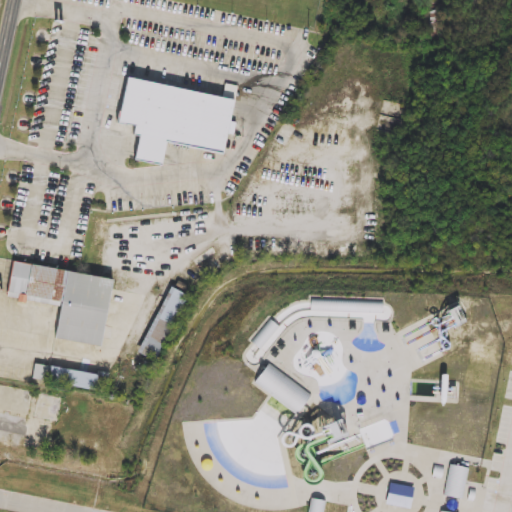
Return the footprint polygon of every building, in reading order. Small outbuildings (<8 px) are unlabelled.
[(113,122),(121,78),(231,97),(221,153),(161,142),(157,164),(129,159),(133,134),(128,133),(129,125),(113,122)] [(281,147),(267,139),(234,202),(248,209),(281,147)] [(294,179),(356,181),(356,160),(294,158),(294,179)] [(373,160),(372,247),(392,247),(393,160),(373,160)] [(354,224),(354,196),(279,194),(279,223),(354,224)] [(256,245),(256,259),(369,261),(369,247),(256,245)] [(97,276),(112,279),(99,348),(46,338),(54,300),(5,291),(11,259),(80,273),(97,276)] [(137,355),(168,287),(185,295),(154,363),(137,355)] [(91,390),(30,380),(33,364),(94,374),(91,390)] [(253,386),(269,399),(293,417),(295,418),(309,398),(267,367),(253,386)] [(0,384),(30,391),(24,416),(0,410),(0,384)] [(30,417),(36,392),(61,398),(55,423),(30,417)] [(31,456),(0,449),(0,475),(26,481),(31,456)] [(448,470),(441,500),(460,504),(466,474),(448,470)] [(388,488),(384,509),(398,511),(408,511),(413,493),(388,488)] [(322,511),(324,505),(308,503),(307,511),(322,511)]
